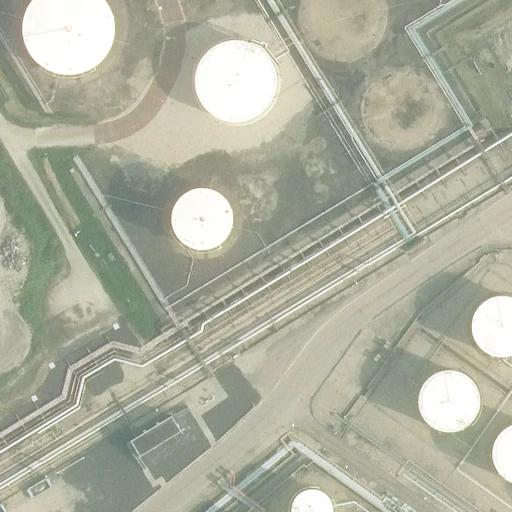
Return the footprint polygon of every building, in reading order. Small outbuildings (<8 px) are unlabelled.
[(120,40),(121,31),(120,22),(118,14),(114,6),(109,0),(38,0),(37,2),(32,9),(28,18),(27,26),(26,35),(28,44),(31,53),(36,60),(43,67),(50,72),(58,76),(67,78),(76,78),(85,77),(93,74),(101,70),(108,64),(114,57),(118,49),(120,40)] [(278,81),(278,80),(278,73),(275,65),(272,59),(267,53),(262,48),(253,43),(247,41),(238,40),(229,41),(223,43),(217,47),(211,51),(206,56),(201,65),(199,72),(198,80),(199,89),(201,95),(204,102),(209,108),(214,112),(221,116),(229,119),(236,120),(243,120),(251,118),(257,116),(265,111),(270,105),(275,97),(277,89),(278,81)] [(235,228),(236,222),(235,216),(233,210),(231,204),(227,199),(222,195),(217,192),(211,190),(205,189),(199,190),(192,191),(187,194),(182,197),(177,202),(174,207),(172,213),(171,219),(171,225),(172,231),(174,237),(177,242),(182,246),(187,250),(192,253),(198,254),(205,254),(211,253),(217,251),(222,248),(227,244),(231,239),(233,234),(235,228)] [(511,300),(508,300),(502,299),(496,299),(491,300),(485,303),(481,306),(476,310),(473,315),(471,321),(470,327),(470,332),(471,338),(473,344),(476,349),(481,353),(485,356),(491,359),(496,360),(502,360),(508,360),(511,358),(511,300)] [(92,400),(127,380),(120,368),(85,388),(92,400)] [(476,408),(476,402),(476,397),(474,391),(472,386),(468,382),(464,378),(459,375),(454,374),(448,373),(443,373),(437,374),(432,377),(427,380),(423,384),(420,389),(418,394),(417,399),(417,405),(418,410),(420,416),(423,420),(427,424),(432,428),(437,430),(442,431),(448,432),(454,431),(459,429),(464,426),(468,423),(472,418),(474,413),(476,408)] [(511,426),(511,427),(507,429),(502,432),(498,436),(495,441),(493,446),(492,452),(492,458),(493,463),(495,469),(498,473),(502,478),(507,481),(511,483),(511,426)] [(331,511),(331,510),(331,504),(328,499),(325,495),(321,492),(316,490),(310,490),(305,491),(300,493),(296,497),(293,502),(292,507),(291,511),(331,511)]
